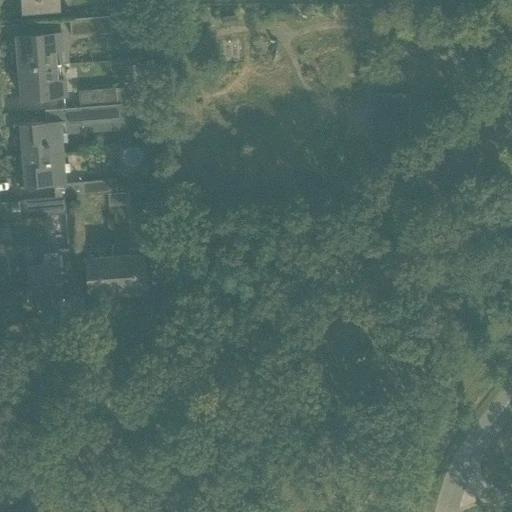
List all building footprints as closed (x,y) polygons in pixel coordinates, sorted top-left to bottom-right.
[(57,9),(56,0),(20,0),(21,12),(57,9)] [(109,16),(69,20),(71,36),(110,32),(109,16)] [(62,47),(61,34),(15,37),(18,68),(54,65),(67,64),(66,46),(62,47)] [(56,82),(54,65),(18,68),(20,99),(66,96),(64,81),(56,82)] [(77,91),(79,107),(118,104),(123,103),(123,88),(77,91)] [(374,94),(374,140),(410,140),(410,94),(374,94)] [(46,122),(18,125),(21,157),(63,153),(62,134),(77,132),(76,126),(119,122),(118,104),(79,107),(45,110),(46,122)] [(65,184),(63,153),(21,157),(23,189),(53,186),(54,198),(64,197),(117,193),(116,179),(65,184)] [(122,182),(116,183),(117,192),(126,191),(126,186),(122,182)] [(64,197),(54,198),(22,201),(23,217),(65,214),(64,197)] [(140,245),(156,243),(153,212),(137,213),(140,245)] [(85,250),(82,218),(81,214),(65,215),(68,252),(85,250)] [(59,298),(56,250),(42,251),(43,265),(27,266),(30,300),(59,298)] [(141,255),(113,257),(116,293),(145,291),(141,255)] [(113,257),(84,259),(87,296),(116,293),(113,257)]
